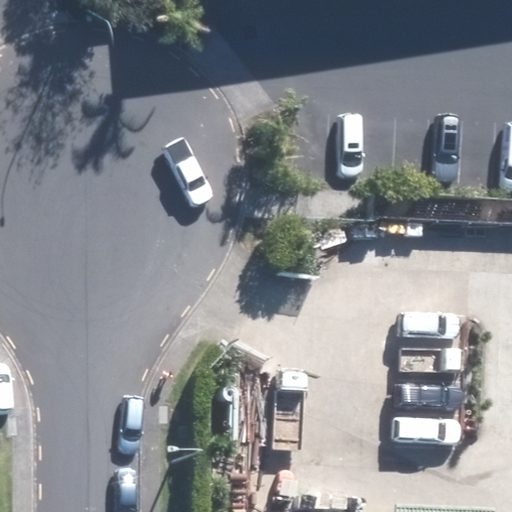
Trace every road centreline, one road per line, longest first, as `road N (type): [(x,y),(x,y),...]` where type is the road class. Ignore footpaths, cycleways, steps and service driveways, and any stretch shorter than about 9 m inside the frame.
road 1 (residential): [(84,170),(94,511)]
road 2 (unknown): [(84,170),(74,44)]
